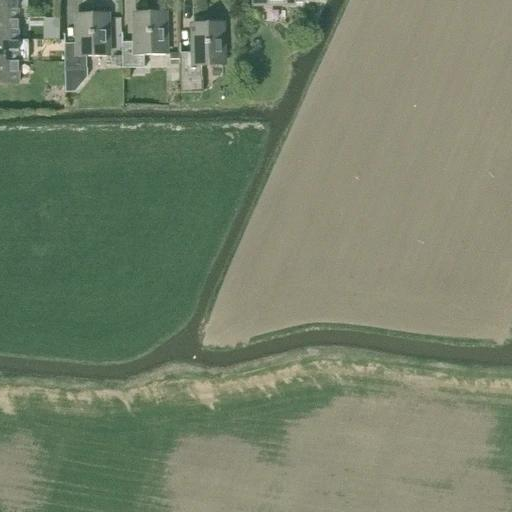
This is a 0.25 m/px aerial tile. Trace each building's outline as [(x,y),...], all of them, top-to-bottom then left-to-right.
[(27,0),(0,0),(0,19),(18,19),(18,17),(28,17),(27,0)] [(121,42),(122,69),(145,68),(145,56),(165,55),(164,12),(135,13),(135,42),(121,42)] [(77,14),(77,35),(78,44),(64,44),(64,55),(64,62),(65,93),(75,93),(87,78),(87,57),(107,57),(106,13),(77,14)] [(49,18),(50,32),(60,32),(59,18),(49,18)] [(0,40),(18,41),(18,19),(0,19),(0,40)] [(180,67),(180,93),(203,92),(203,78),(202,78),(202,66),(223,66),(222,23),(192,23),(193,44),(179,44),(179,55),(180,67)] [(0,62),(18,62),(29,62),(29,41),(18,41),(0,40),(0,62)] [(180,67),(179,55),(170,56),(170,68),(180,67)] [(0,84),(18,84),(18,62),(0,62),(0,84)]
